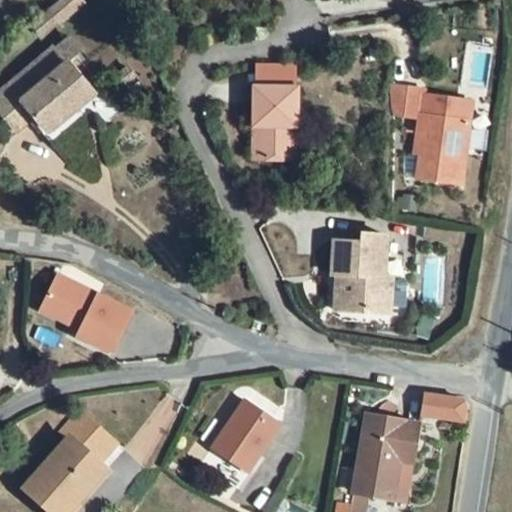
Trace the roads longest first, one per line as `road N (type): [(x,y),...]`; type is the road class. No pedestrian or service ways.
road 1 (residential): [(304,360),(175,92),(203,53),(305,29)]
road 2 (unclassified): [(260,358),(55,246),(0,240)]
road 3 (unclassified): [(260,358),(54,388),(0,420)]
road 4 (unclassified): [(492,370),(304,360)]
road 5 (tertiary): [(473,511),(492,370)]
road 6 (tertiary): [(492,370),(511,231)]
